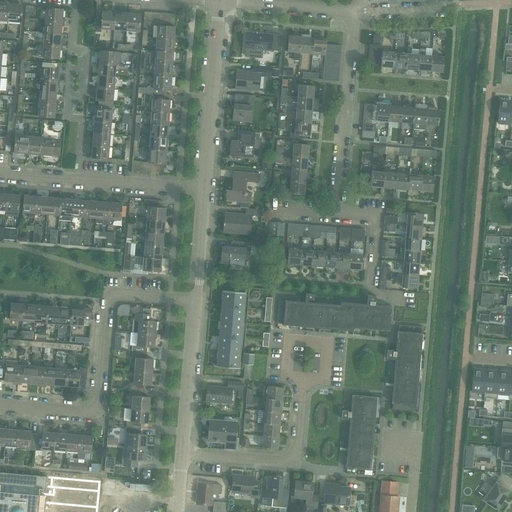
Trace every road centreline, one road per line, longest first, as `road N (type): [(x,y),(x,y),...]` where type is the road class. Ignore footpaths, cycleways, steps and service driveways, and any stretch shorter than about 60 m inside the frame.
road 1 (residential): [(0,406),(96,410),(107,294),(195,301)]
road 2 (residential): [(336,215),(358,9)]
road 3 (residential): [(204,192),(0,176)]
road 4 (residential): [(204,192),(219,0)]
road 5 (residential): [(183,455),(293,462),(301,386)]
road 6 (residential): [(183,455),(195,301)]
road 7 (residential): [(219,0),(358,9)]
road 8 (residential): [(301,386),(288,377),(290,340),(326,343),(322,383)]
